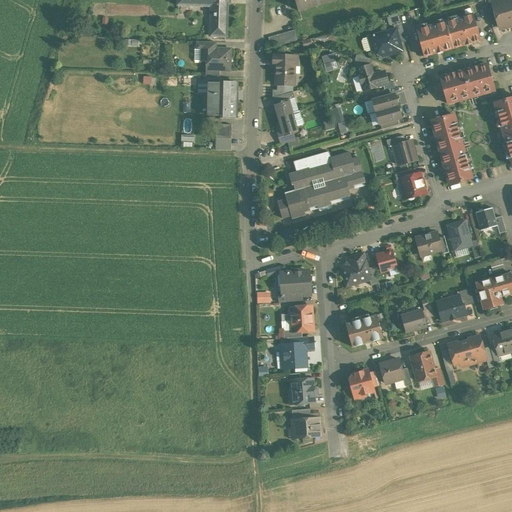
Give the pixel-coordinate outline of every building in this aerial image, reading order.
[(176,0),(176,7),(210,8),(209,38),(228,38),(229,5),(231,5),(231,0),(176,0)] [(334,0),(295,0),(298,11),(335,1),(334,0)] [(504,3),(492,6),(493,8),(498,26),(499,28),(511,25),(511,27),(511,26),(511,0),(503,0),(504,3)] [(493,8),(487,10),(492,27),(498,26),(493,8)] [(473,14),(446,22),(453,49),(481,41),(473,14)] [(446,22),(416,30),(424,57),(453,49),(446,22)] [(401,23),(393,25),(394,30),(395,30),(399,44),(400,44),(406,42),(401,23)] [(394,30),(374,36),(374,35),(373,36),(369,38),(373,53),(381,57),(402,51),(400,44),(399,44),(395,30),(394,30)] [(294,31),(268,38),(271,48),(297,41),(294,31)] [(302,41),(304,49),(312,46),(310,39),(302,41)] [(215,49),(202,49),(197,49),(195,49),(194,61),(208,61),(208,70),(218,71),(230,71),(231,50),(215,49)] [(372,60),(356,55),(354,60),(357,70),(359,69),(370,66),(372,60)] [(298,56),(274,56),(273,66),(275,66),(275,70),(276,70),(276,85),(277,85),(284,85),(284,86),(292,86),(294,86),(294,85),(294,67),(297,67),(297,66),(295,65),(295,57),(297,58),(298,56)] [(487,64),(478,67),(477,67),(473,69),(473,68),(472,68),(472,69),(464,71),(471,98),(477,96),(477,97),(478,96),(478,94),(482,93),(482,95),(483,95),(489,93),(490,93),(489,91),(494,90),(487,64)] [(384,72),(373,76),(370,66),(359,69),(361,76),(359,77),(361,85),(363,84),(365,90),(388,84),(384,72)] [(464,71),(455,73),(454,73),(454,74),(450,75),(450,74),(449,74),(450,75),(440,78),(448,103),(452,101),(453,104),(454,103),(459,101),(459,102),(460,101),(460,99),(464,98),(464,100),(465,100),(471,98),(464,71)] [(237,83),(209,83),(209,95),(215,96),(214,117),(236,118),(237,100),(234,100),(235,92),(237,92),(237,83)] [(284,85),(277,85),(277,90),(272,90),(272,98),(293,92),(292,86),(284,86),(284,85)] [(389,90),(372,95),(373,101),(391,96),(389,90)] [(293,92),(272,98),(274,104),(289,100),(295,98),(293,92)] [(373,101),(376,113),(398,107),(395,95),(391,96),(373,101)] [(511,98),(495,104),(503,135),(511,132),(511,98)] [(289,100),(274,104),(277,118),(293,113),(289,100)] [(398,107),(376,113),(379,125),(397,120),(401,119),(398,107)] [(293,113),(277,118),(281,130),(283,137),(293,134),(298,133),(293,113)] [(454,115),(431,122),(440,153),(463,147),(454,115)] [(397,120),(380,125),(382,130),(399,125),(397,120)] [(232,125),(217,125),(216,139),(231,139),(232,125)] [(339,139),(349,138),(348,126),(338,126),(339,139)] [(293,134),(283,137),(281,130),(277,131),(281,144),(295,140),(293,134)] [(511,132),(503,135),(511,165),(511,132)] [(404,136),(386,141),(388,148),(393,147),(393,146),(406,143),(404,136)] [(406,143),(393,146),(393,147),(398,166),(417,161),(411,141),(406,143)] [(463,147),(440,153),(449,185),(472,178),(463,147)] [(329,152),(293,163),(296,173),(295,173),(289,175),(292,185),(293,185),(295,192),(299,190),(301,196),(300,196),(303,206),(308,205),(309,208),(317,206),(318,209),(331,205),(330,202),(350,196),(349,190),(354,188),(353,186),(365,183),(358,158),(352,160),(350,153),(330,159),(329,152)] [(411,170),(393,175),(395,182),(400,180),(412,176),(411,170)] [(412,176),(400,180),(405,199),(407,199),(408,200),(410,201),(413,200),(415,198),(414,196),(425,193),(424,188),(425,188),(422,179),(421,179),(420,174),(412,176)] [(299,190),(295,192),(297,197),(278,202),(282,219),(291,217),(292,219),(306,216),(305,213),(310,211),(309,208),(308,205),(303,206),(300,196),(301,196),(299,190)] [(492,208),(476,213),(481,231),(497,226),(495,219),(492,208)] [(502,217),(495,219),(497,226),(499,234),(506,232),(502,217)] [(471,242),(465,221),(447,226),(454,251),(471,246),(472,246),(471,242)] [(436,232),(416,238),(420,255),(429,252),(429,255),(441,251),(442,251),(438,238),(436,232)] [(444,236),(438,238),(442,251),(441,251),(442,255),(449,253),(444,236)] [(477,240),(471,242),(472,246),(471,246),(475,259),(481,257),(477,240)] [(392,252),(377,256),(377,257),(375,258),(376,262),(378,262),(381,272),(396,267),(392,252)] [(368,269),(364,255),(352,258),(352,257),(347,259),(347,262),(345,266),(341,267),(346,287),(369,280),(371,280),(368,269)] [(501,260),(490,263),(493,274),(504,271),(501,260)] [(374,267),(368,269),(371,280),(369,280),(371,286),(378,284),(374,267)] [(295,273),(281,274),(282,294),(282,297),(297,296),(311,295),(309,272),(301,272),(301,270),(295,270),(295,273)] [(511,276),(511,273),(476,283),(484,310),(490,308),(490,307),(495,305),(496,307),(503,305),(501,300),(500,299),(502,296),(503,297),(511,294),(511,293),(511,292),(511,276)] [(471,289),(457,293),(459,299),(460,299),(462,306),(463,306),(464,307),(475,304),(471,289)] [(257,302),(268,303),(268,292),(257,292),(257,302)] [(297,296),(282,297),(282,294),(278,294),(279,303),(297,302),(297,296)] [(451,302),(448,300),(437,303),(442,322),(466,315),(464,307),(463,306),(462,306),(460,299),(459,299),(451,302)] [(429,303),(422,305),(426,319),(433,317),(429,303)] [(312,307),(291,308),(292,329),(292,332),(302,332),(313,331),(312,307)] [(422,311),(401,317),(406,333),(427,326),(422,311)] [(377,316),(346,324),(352,348),(383,339),(377,316)] [(302,332),(292,332),(292,329),(283,329),(284,339),(290,339),(302,338),(302,332)] [(506,331),(492,335),(496,347),(498,356),(511,352),(506,331)] [(457,343),(448,345),(454,366),(468,362),(469,365),(475,364),(475,362),(476,362),(476,361),(486,358),(484,350),(480,336),(468,340),(468,342),(458,344),(457,343)] [(302,338),(290,339),(290,345),(304,344),(304,352),(315,351),(314,343),(308,343),(308,337),(302,338)] [(290,345),(285,345),(285,352),(283,352),(284,363),(286,363),(287,369),(307,368),(306,360),(305,360),(304,352),(304,344),(290,345)] [(498,356),(496,347),(490,349),(494,364),(500,362),(498,356)] [(494,364),(490,349),(484,350),(486,358),(489,368),(495,366),(494,364)] [(448,350),(441,352),(451,386),(458,384),(448,350)] [(429,353),(410,358),(417,382),(435,377),(436,376),(434,370),(429,353)] [(398,360),(380,365),(385,384),(403,379),(404,379),(401,370),(398,360)] [(407,369),(401,370),(404,379),(403,379),(405,387),(412,385),(407,369)] [(434,370),(436,376),(435,377),(438,386),(445,384),(440,369),(434,370)] [(368,370),(354,374),(350,382),(355,400),(366,396),(366,394),(374,392),(373,387),(369,374),(368,370)] [(375,372),(369,374),(373,387),(379,385),(375,372)] [(300,380),(291,381),(293,405),(303,404),(304,405),(306,405),(308,404),(315,403),(314,396),(316,396),(317,395),(317,389),(315,387),(314,388),(313,379),(300,380)] [(310,409),(292,411),(293,420),(310,419),(310,409)] [(293,420),(292,420),(292,429),(294,429),(295,439),(303,438),(305,440),(310,440),(312,437),(321,437),(320,418),(310,419),(293,420)]
